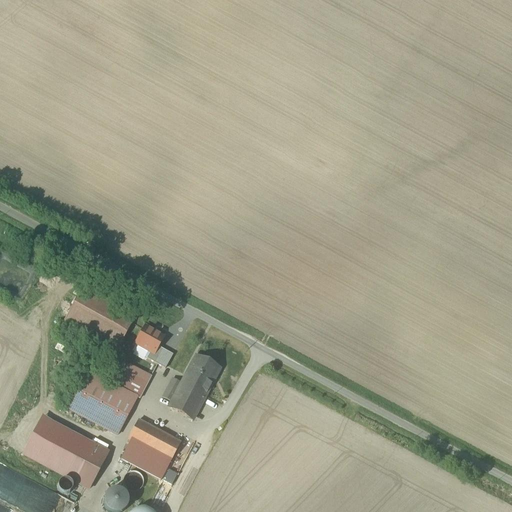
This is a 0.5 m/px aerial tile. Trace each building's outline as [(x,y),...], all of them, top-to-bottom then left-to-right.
[(180,338),(80,287),(60,329),(113,355),(119,344),(165,367),(180,338)] [(224,368),(201,357),(174,411),(196,422),(224,368)] [(117,388),(84,372),(65,411),(111,434),(130,396),(141,401),(149,386),(126,374),(131,364),(120,358),(112,374),(121,378),(117,388)] [(139,424),(119,462),(157,481),(176,443),(139,424)] [(149,491),(150,489),(149,486),(149,484),(146,480),(144,478),(142,477),(139,476),(136,475),(134,476),(131,477),(127,479),(125,482),(124,484),(123,486),(123,489),(123,491),(124,494),(125,496),(126,498),(129,500),(131,501),(134,502),(136,502),(139,502),(141,502),(143,501),(145,499),(147,497),(149,494),(149,491)]
